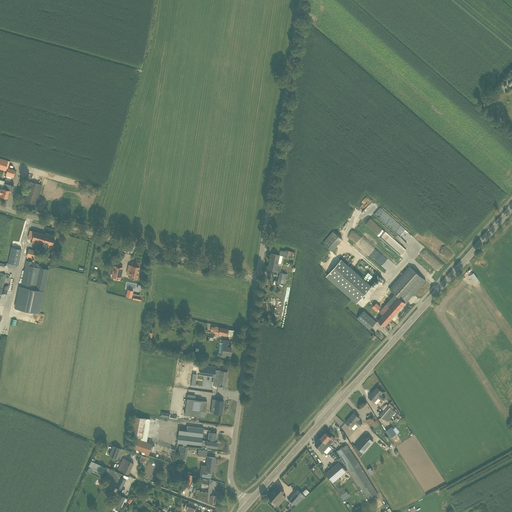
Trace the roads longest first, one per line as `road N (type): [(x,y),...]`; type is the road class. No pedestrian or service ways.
road 1 (secondary): [(248,504),(511,208)]
road 2 (unclassified): [(257,277),(301,0)]
road 3 (unclassified): [(257,277),(0,206)]
road 4 (unclassified): [(248,504),(232,486),(232,451),(257,277)]
